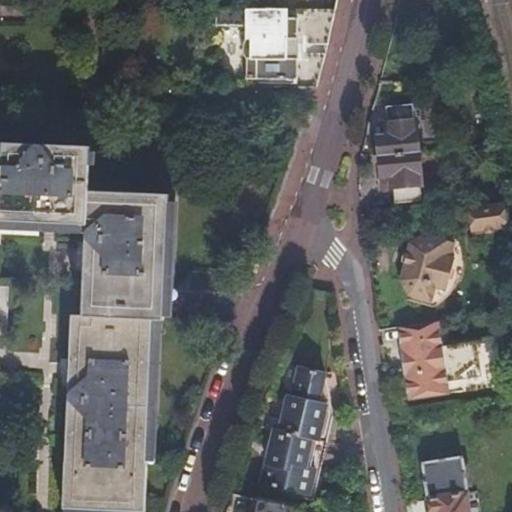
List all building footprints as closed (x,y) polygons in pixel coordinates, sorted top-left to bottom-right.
[(328,34),(334,10),(296,9),(295,9),(265,9),(214,8),(214,23),(244,23),(244,35),(241,37),(238,40),(236,43),(236,47),(236,51),(238,54),(241,57),(244,59),(244,79),(285,79),(284,82),(297,82),(297,87),(314,86),(321,62),(323,53),(300,53),(300,45),(326,45),(328,34)] [(376,137),(377,158),(409,156),(418,154),(416,121),(414,121),(412,105),(386,107),(388,123),(385,123),(386,136),(376,137)] [(0,248),(1,248),(2,226),(87,231),(81,319),(71,318),(61,511),(143,511),(153,322),(165,322),(172,198),(92,193),(95,150),(6,145),(4,167),(0,166),(0,248)] [(409,156),(377,158),(378,176),(389,177),(390,189),(393,189),(393,204),(420,203),(418,187),(420,187),(418,154),(409,156)] [(472,230),(511,221),(511,215),(509,203),(469,210),(472,230)] [(398,280),(405,296),(432,302),(435,288),(446,290),(453,258),(449,257),(453,242),(425,236),(414,236),(413,236),(412,236),(411,236),(410,237),(409,237),(408,238),(407,238),(406,239),(406,240),(405,241),(405,242),(405,243),(405,244),(403,251),(398,280)] [(444,321),(402,326),(408,375),(411,398),(451,393),(450,381),(465,380),(465,375),(479,364),(485,364),(482,341),(447,345),(444,321)] [(402,326),(396,327),(402,375),(408,375),(402,326)] [(271,464),(266,463),(262,485),(311,496),(313,490),(308,488),(325,403),(317,402),(317,397),(320,397),(322,388),(319,387),(322,370),(297,365),(291,394),(289,407),(283,406),(279,427),(274,426),(269,449),(274,451),(271,464)] [(331,414),(322,370),(319,387),(322,388),(320,397),(317,397),(317,402),(325,403),(308,488),(313,490),(311,496),(316,497),(331,414)] [(286,393),(283,406),(289,407),(291,394),(286,393)] [(468,511),(466,497),(468,496),(463,457),(422,462),(427,503),(430,503),(430,511),(468,511)] [(293,511),(295,507),(258,500),(255,511),(293,511)]
